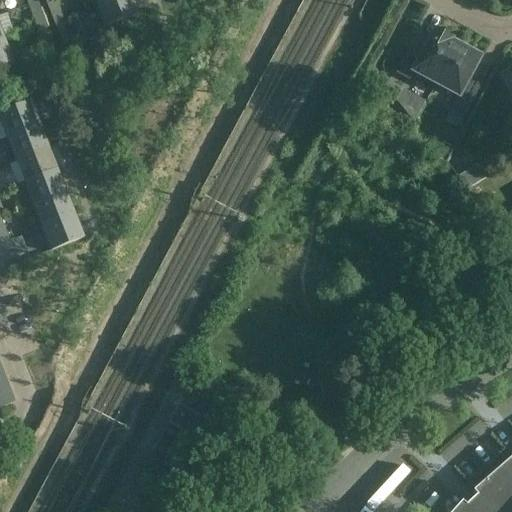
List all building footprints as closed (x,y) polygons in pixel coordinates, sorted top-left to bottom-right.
[(53,0),(45,0),(44,1),(52,23),(61,19),(53,0)] [(136,16),(130,0),(110,0),(94,6),(103,29),(136,16)] [(45,26),(36,4),(27,7),(35,29),(45,26)] [(70,42),(61,19),(52,23),(61,45),(70,42)] [(53,48),(45,26),(35,29),(44,52),(53,48)] [(416,76),(435,85),(456,47),(452,45),(454,43),(438,34),(423,62),(411,55),(399,77),(412,84),(416,76)] [(3,42),(0,43),(0,68),(11,64),(3,42)] [(467,52),(456,47),(435,85),(462,100),(457,108),(470,115),(482,92),(469,86),(483,61),(479,59),(481,55),(469,49),(467,52)] [(0,127),(5,140),(38,127),(29,105),(0,116),(0,127)] [(38,127),(5,140),(14,163),(47,150),(38,127)] [(433,158),(446,163),(453,149),(441,143),(433,158)] [(47,150),(14,163),(23,185),(56,172),(47,150)] [(65,195),(56,172),(23,185),(31,208),(65,195)] [(65,195),(31,208),(40,230),(73,217),(65,195)] [(73,217),(40,230),(49,253),(82,240),(73,217)] [(0,220),(0,245),(9,242),(0,220)] [(9,242),(0,245),(0,264),(3,271),(17,265),(9,242)] [(0,408),(14,403),(5,380),(0,382),(0,408)] [(179,436),(162,469),(181,479),(209,427),(177,410),(167,430),(179,436)] [(511,511),(511,461),(473,496),(476,500),(466,510),(462,506),(456,511),(511,511)]
